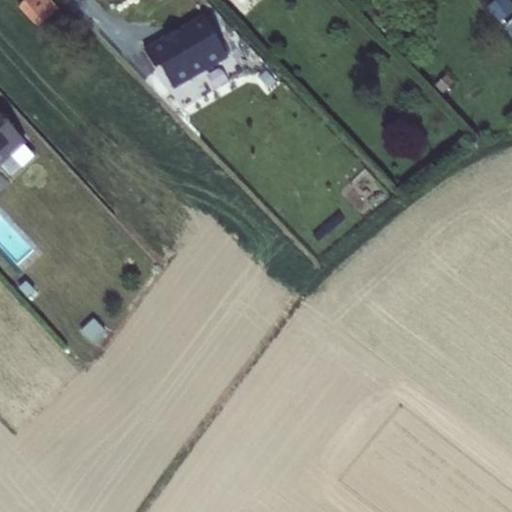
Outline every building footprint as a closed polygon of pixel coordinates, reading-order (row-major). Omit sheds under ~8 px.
[(45,0),(28,0),(19,9),(41,32),(60,15),(45,0)] [(511,11),(511,3),(509,0),(494,0),(487,6),(498,22),(511,11)] [(162,41),(142,53),(152,72),(158,68),(170,90),(225,59),(202,19),(175,34),(174,32),(161,39),(162,41)] [(454,82),(447,74),(435,85),(442,93),(454,82)] [(0,173),(28,147),(0,116),(0,173)] [(0,300),(0,314),(4,319),(11,313),(0,300)] [(92,350),(104,338),(92,327),(81,338),(92,350)]
